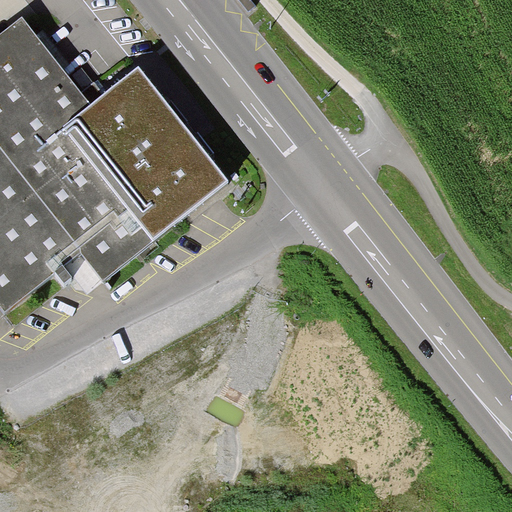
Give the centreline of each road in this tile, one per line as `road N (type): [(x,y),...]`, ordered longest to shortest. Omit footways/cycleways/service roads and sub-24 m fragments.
road 1 (residential): [(328,181),(262,232),(50,362),(0,367)]
road 2 (secondary): [(328,181),(511,414)]
road 3 (track): [(511,300),(465,255),(390,139),(328,181)]
road 4 (secondary): [(175,0),(328,181)]
road 5 (track): [(390,139),(366,99),(267,0)]
